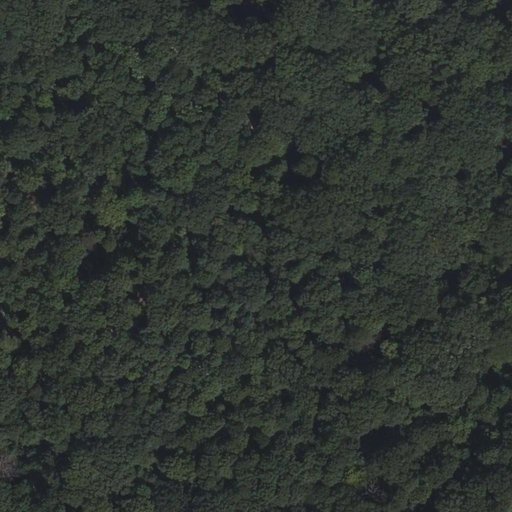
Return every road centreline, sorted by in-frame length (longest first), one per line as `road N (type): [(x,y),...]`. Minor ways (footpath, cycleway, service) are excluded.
road 1 (track): [(110,0),(255,129),(310,230),(315,286),(380,377)]
road 2 (track): [(0,294),(20,331),(55,364),(103,388),(161,467),(235,467),(246,448),(239,404),(264,395),(271,382)]
